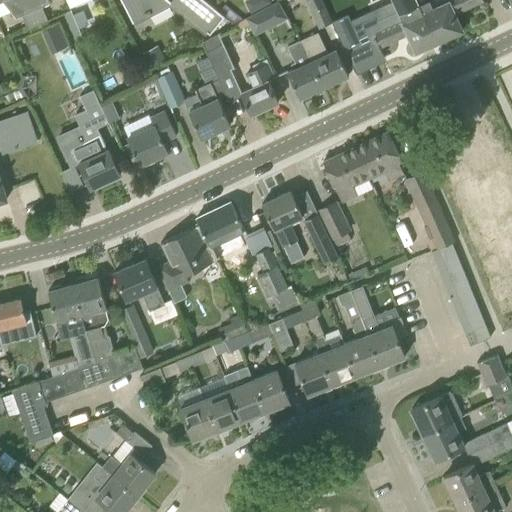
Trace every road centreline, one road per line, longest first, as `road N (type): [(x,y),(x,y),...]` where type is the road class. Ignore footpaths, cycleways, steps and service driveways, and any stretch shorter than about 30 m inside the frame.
road 1 (tertiary): [(0,261),(95,234),(511,39)]
road 2 (residential): [(190,494),(206,478),(368,413)]
